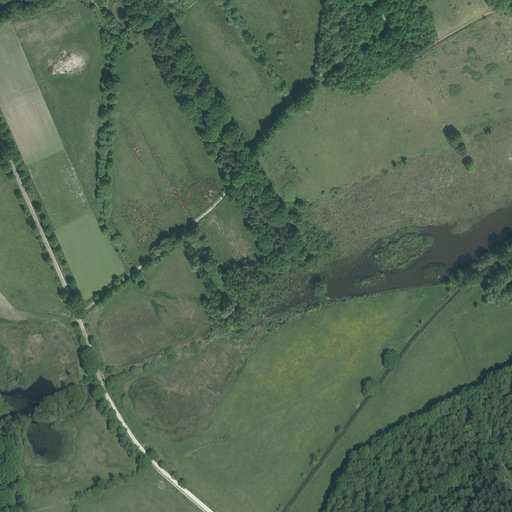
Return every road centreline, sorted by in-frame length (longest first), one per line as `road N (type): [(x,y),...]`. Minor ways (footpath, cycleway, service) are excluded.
road 1 (unclassified): [(105,391),(0,138)]
road 2 (track): [(210,511),(152,461),(105,391)]
